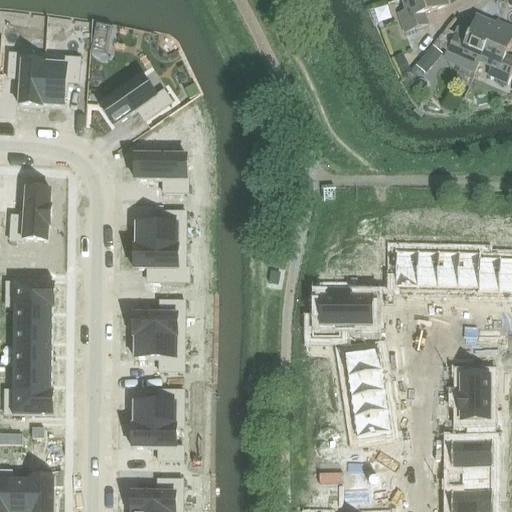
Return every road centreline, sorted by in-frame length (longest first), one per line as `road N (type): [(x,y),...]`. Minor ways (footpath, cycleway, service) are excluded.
road 1 (residential): [(0,145),(77,151),(93,172),(88,511)]
road 2 (residential): [(499,342),(407,341),(414,511)]
